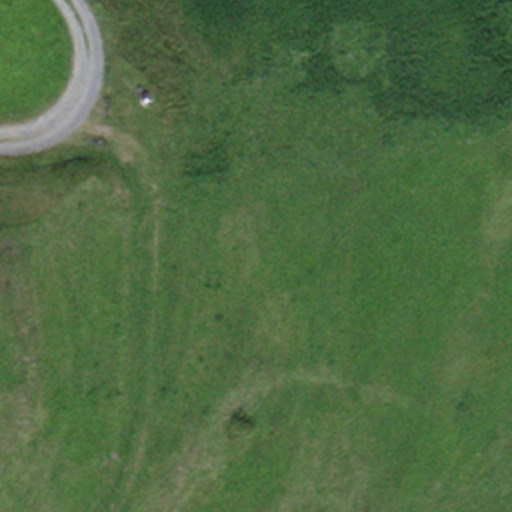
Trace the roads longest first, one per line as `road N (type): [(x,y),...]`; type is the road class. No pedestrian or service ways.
road 1 (track): [(110,511),(141,414),(145,188),(136,161),(116,142),(62,119)]
road 2 (track): [(0,138),(29,136),(62,119),(80,95),(90,62),(85,26),(68,0)]
